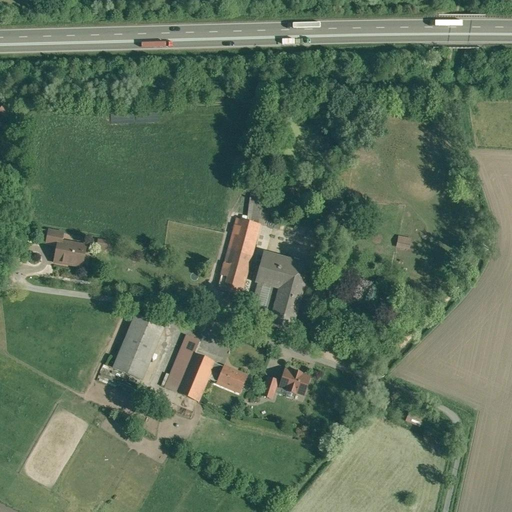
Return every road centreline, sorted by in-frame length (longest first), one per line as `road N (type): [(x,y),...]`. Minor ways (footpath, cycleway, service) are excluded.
road 1 (residential): [(0,160),(19,166),(16,273),(30,287),(233,331),(480,406),(453,511)]
road 2 (trunk): [(0,41),(511,31)]
